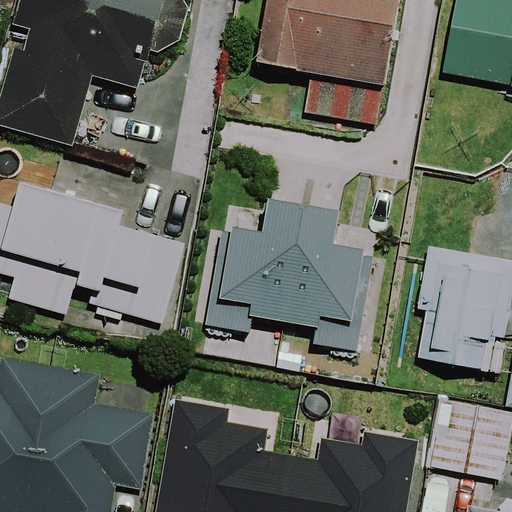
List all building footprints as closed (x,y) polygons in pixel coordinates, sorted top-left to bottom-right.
[(18,0),(13,17),(23,20),(0,96),(0,121),(73,143),(94,74),(138,87),(150,49),(180,38),(189,5),(186,0),(18,0)] [(260,0),(249,66),(259,68),(301,75),(293,124),(374,138),(396,0),(260,0)] [(511,0),(450,0),(436,79),(511,93),(511,0)] [(0,280),(8,283),(3,304),(67,321),(71,304),(160,327),(180,248),(115,231),(120,213),(5,183),(0,201),(0,280)] [(510,265),(428,253),(421,303),(429,305),(420,365),(493,375),(510,265)] [(0,511),(106,511),(110,487),(136,491),(147,418),(92,410),(97,379),(0,364),(0,511)] [(506,415),(442,404),(430,472),(495,483),(506,415)] [(305,511),(316,453),(204,434),(190,511),(305,511)]
